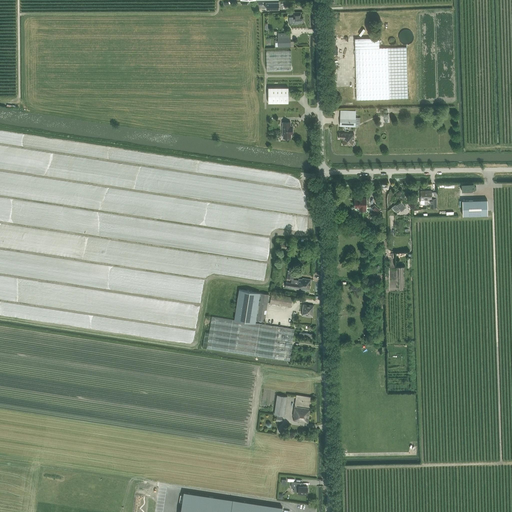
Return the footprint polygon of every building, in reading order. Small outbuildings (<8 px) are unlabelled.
[(293,17),(288,17),(289,24),(294,23),(294,24),(298,24),(297,23),(302,22),(302,16),(300,16),(300,13),(293,14),(293,17)] [(413,38),(413,37),(413,35),(412,34),(412,33),(411,32),(410,31),(408,30),(407,30),(406,30),(404,30),(403,30),(402,31),(401,32),(400,33),(399,34),(399,35),(399,37),(399,38),(399,40),(400,41),(401,42),(402,43),(403,43),(405,44),(406,44),(407,44),(409,43),(410,43),(411,42),(412,41),(412,39),(413,38)] [(290,37),(278,37),(278,47),(290,47),(290,37)] [(378,38),(354,38),(355,48),(379,48),(378,38)] [(355,48),(356,99),(408,98),(406,47),(379,48),(355,48)] [(266,51),(267,71),(291,70),(290,50),(266,51)] [(268,88),(268,103),(288,103),(288,87),(268,88)] [(340,126),(355,126),(355,117),(340,117),(340,126)] [(282,126),(282,134),(283,134),(283,138),(291,138),(291,134),(293,134),(292,126),(290,126),(290,122),(283,122),(283,126),(282,126)] [(354,133),(339,133),(339,139),(343,139),(342,145),(352,145),(352,142),(353,142),(354,133)] [(431,190),(421,191),(421,200),(424,200),(424,203),(425,204),(426,204),(427,204),(428,204),(428,203),(430,203),(430,208),(436,208),(436,198),(436,192),(433,192),(432,192),(432,190),(431,190)] [(366,198),(355,199),(355,207),(356,207),(356,209),(357,210),(358,210),(359,210),(359,211),(366,211),(366,207),(367,207),(366,198)] [(487,200),(462,200),(463,215),(488,215),(487,200)] [(380,210),(375,204),(371,208),(377,213),(380,210)] [(396,212),(401,209),(398,204),(393,208),(396,212)] [(285,281),(285,287),(309,290),(311,279),(302,278),(302,279),(299,279),(298,280),(292,279),(293,271),(288,270),(287,278),(292,279),(291,282),(285,281)] [(239,289),(235,320),(255,323),(260,293),(239,289)] [(257,320),(265,321),(269,294),(261,293),(257,320)] [(271,294),(270,303),(291,307),(292,298),(271,294)] [(302,315),(312,317),(314,305),(303,304),(302,315)] [(255,323),(235,320),(224,318),(212,316),(207,348),(290,361),(295,329),(255,323)] [(274,415),(284,416),(287,396),(277,395),(274,415)] [(295,404),(295,406),(293,416),(294,416),(293,420),(308,422),(310,408),(296,406),(297,404),(310,406),(311,397),(296,395),(295,404)] [(292,482),(291,487),(294,487),(294,491),(299,491),(298,493),(307,493),(307,492),(308,492),(308,490),(307,490),(308,486),(299,485),(299,487),(297,487),(297,482),(292,482)] [(184,492),(180,511),(281,511),(282,507),(184,492)]
